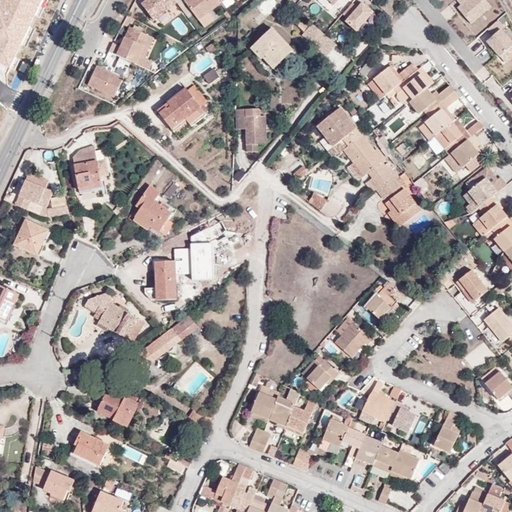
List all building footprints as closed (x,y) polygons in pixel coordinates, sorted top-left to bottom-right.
[(41,0),(0,0),(0,64),(9,68),(41,0)] [(165,4),(170,0),(145,0),(141,3),(153,19),(168,8),(165,4)] [(184,0),(183,1),(197,19),(219,3),(216,0),(184,0)] [(457,0),(463,6),(459,8),(473,24),(493,7),(486,0),(457,0)] [(358,7),(352,2),(342,13),(348,18),(346,21),(356,30),(373,11),(362,2),(358,7)] [(292,24),(294,22),(304,32),(309,26),(300,17),(299,18),(296,14),(288,20),(292,24)] [(505,28),(499,21),(489,29),(495,36),(488,42),(501,57),(511,48),(511,42),(502,30),(505,28)] [(309,26),(304,32),(302,34),(327,56),(336,45),(324,34),(312,23),(309,26)] [(127,27),(114,55),(115,55),(130,62),(132,63),(136,56),(140,58),(150,37),(127,27)] [(294,51),(273,29),(257,44),(278,66),(294,51)] [(275,69),(278,66),(257,44),(252,48),(262,59),(264,57),(275,69)] [(112,62),(127,69),(130,62),(115,55),(112,62)] [(374,65),(369,60),(359,72),(364,76),(374,65)] [(418,70),(412,63),(400,74),(405,80),(418,70)] [(399,75),(392,65),(389,67),(401,83),(405,80),(400,74),(399,75)] [(86,85),(113,97),(121,79),(95,67),(86,85)] [(401,83),(389,67),(373,80),(385,96),(400,84),(401,83)] [(430,86),(433,83),(421,67),(418,70),(430,86)] [(220,77),(214,70),(204,77),(210,85),(220,77)] [(426,89),(430,86),(418,70),(405,80),(401,83),(400,84),(412,100),(426,89)] [(380,100),(385,96),(373,80),(368,84),(380,100)] [(208,102),(195,85),(188,91),(201,107),(208,102)] [(443,101),(454,91),(450,85),(438,95),(443,101)] [(179,124),(186,119),(201,107),(188,91),(187,89),(169,103),(171,106),(168,109),(167,107),(160,113),(168,123),(174,119),(179,124)] [(412,100),(409,102),(419,114),(436,101),(430,93),(426,89),(412,100)] [(419,114),(422,118),(427,113),(438,104),(442,101),(443,101),(438,95),(434,90),(430,93),(436,101),(419,114)] [(447,108),(460,98),(454,91),(443,101),(442,101),(447,108)] [(393,107),(397,104),(393,98),(389,100),(393,107)] [(431,118),(425,123),(428,127),(435,136),(453,122),(444,110),(438,104),(427,113),(431,118)] [(189,122),(193,127),(208,115),(201,107),(186,119),(179,124),(174,119),(168,123),(175,132),(189,122)] [(334,147),(343,139),(357,129),(358,128),(341,108),(318,126),(334,147)] [(453,122),(457,119),(447,108),(444,110),(453,122)] [(266,127),(262,127),(262,116),(246,116),(246,109),(235,109),(236,125),(246,124),(246,129),(247,152),(258,152),(258,144),(267,144),(266,127)] [(466,132),(467,131),(457,119),(453,122),(464,135),(446,150),(450,154),(451,153),(469,139),(471,138),(466,132)] [(446,150),(464,135),(453,122),(435,136),(446,150)] [(471,138),(474,135),(483,128),(479,122),(467,131),(466,132),(471,138)] [(422,132),(429,141),(435,136),(428,127),(422,132)] [(364,176),(368,173),(382,162),(374,152),(357,129),(343,139),(348,146),(344,149),(354,163),(364,176)] [(480,154),(485,150),(474,135),(471,138),(469,139),(480,154)] [(485,160),(480,154),(469,139),(451,153),(463,167),(465,165),(470,172),(485,160)] [(82,151),(74,159),(80,190),(102,185),(100,178),(97,162),(94,147),(82,151)] [(386,159),(378,149),(374,152),(382,162),(386,159)] [(444,159),(456,173),(463,167),(451,153),(450,154),(444,159)] [(106,176),(102,160),(97,162),(100,178),(106,176)] [(368,173),(372,179),(386,167),(382,162),(368,173)] [(349,167),(360,180),(364,176),(354,163),(349,167)] [(396,174),(389,165),(386,167),(393,176),(396,174)] [(372,179),(369,181),(376,190),(393,176),(386,167),(372,179)] [(487,168),(473,179),(478,185),(490,175),(497,183),(499,182),(487,168)] [(29,172),(19,195),(43,205),(46,206),(50,198),(53,191),(45,188),(48,183),(43,181),(44,178),(29,172)] [(400,185),(403,183),(396,174),(393,176),(400,185)] [(507,185),(501,179),(499,182),(497,183),(490,175),(478,185),(468,192),(480,207),(492,197),(507,185)] [(376,190),(383,199),(386,196),(400,185),(393,176),(376,190)] [(418,179),(414,183),(419,189),(424,185),(418,179)] [(169,198),(178,187),(173,183),(164,194),(169,198)] [(136,216),(151,227),(158,232),(166,221),(171,212),(167,210),(154,200),(157,197),(161,192),(150,184),(138,203),(143,207),(140,210),(136,216)] [(404,190),(404,189),(400,185),(386,196),(390,200),(404,190)] [(402,224),(420,211),(404,190),(390,200),(386,204),(392,211),(402,224)] [(467,206),(472,213),(479,208),(480,207),(468,192),(463,196),(469,204),(467,206)] [(320,210),(325,202),(316,196),(311,204),(320,210)] [(63,197),(50,198),(46,206),(46,208),(58,207),(64,207),(63,197)] [(167,210),(170,206),(157,197),(154,200),(167,210)] [(472,225),(482,237),(489,232),(490,231),(508,217),(492,197),(480,207),(479,208),(485,215),(480,219),(472,225)] [(58,207),(46,208),(46,206),(43,205),(40,214),(46,217),(59,216),(58,207)] [(59,216),(70,214),(68,206),(64,207),(58,207),(59,216)] [(398,227),(402,224),(392,211),(388,214),(398,227)] [(133,220),(148,230),(151,227),(136,216),(133,220)] [(490,231),(489,232),(505,251),(511,245),(511,227),(511,226),(511,225),(511,222),(508,217),(490,231)] [(43,243),(40,242),(46,230),(26,220),(15,244),(37,255),(43,243)] [(163,235),(171,224),(166,221),(158,232),(163,235)] [(43,243),(49,231),(46,230),(40,242),(43,243)] [(158,300),(176,299),(176,285),(175,273),(175,261),(156,262),(157,292),(158,299),(158,300)] [(488,290),(473,269),(456,283),(463,292),(466,289),(475,301),(488,290)] [(185,285),(185,273),(175,273),(176,285),(185,285)] [(388,295),(395,287),(388,282),(366,307),(383,323),(399,305),(388,295)] [(506,283),(500,289),(502,292),(509,287),(506,283)] [(18,295),(0,286),(0,318),(3,320),(8,306),(12,308),(18,295)] [(464,292),(459,296),(471,314),(476,310),(464,292)] [(86,303),(98,309),(96,313),(94,317),(99,320),(98,322),(108,329),(125,339),(137,319),(110,303),(112,299),(104,294),(89,299),(86,303)] [(86,303),(85,306),(96,313),(98,309),(86,303)] [(3,320),(6,321),(12,308),(8,306),(3,320)] [(511,334),(511,329),(506,322),(509,319),(500,307),(484,320),(502,343),(511,334)] [(198,327),(189,316),(129,362),(138,374),(198,327)] [(339,328),(343,333),(353,323),(348,318),(339,328)] [(107,331),(108,329),(98,322),(96,325),(107,331)] [(372,340),(353,323),(343,333),(335,342),(352,358),(365,343),(367,345),(372,340)] [(319,355),(302,373),(307,378),(324,360),(319,355)] [(334,379),(339,373),(324,360),(307,378),(320,390),(326,383),(332,377),(334,379)] [(498,400),(508,392),(511,389),(511,385),(501,371),(486,384),(498,400)] [(326,383),(329,386),(334,379),(332,377),(326,383)] [(303,382),(316,394),(320,390),(307,378),(303,382)] [(379,392),(382,385),(377,383),(358,419),(369,424),(373,417),(385,422),(386,419),(395,401),(382,395),(383,393),(379,392)] [(291,388),(286,399),(279,396),(277,400),(269,419),(276,422),(286,426),(295,407),(301,393),(291,388)] [(396,399),(400,390),(394,388),(390,397),(396,399)] [(127,427),(139,404),(122,395),(119,399),(107,392),(97,411),(127,427)] [(277,400),(260,392),(252,412),(269,419),(277,400)] [(306,401),(303,410),(311,414),(315,405),(306,401)] [(401,408),(403,405),(395,401),(386,419),(394,423),(393,426),(408,434),(417,415),(408,411),(401,408)] [(303,433),(311,414),(303,410),(295,407),(286,426),(296,430),(303,433)] [(252,412),(250,416),(268,424),(269,419),(252,412)] [(457,417),(449,413),(434,446),(449,453),(460,430),(453,426),(457,417)] [(347,428),(348,427),(331,419),(319,447),(336,455),(342,440),(347,428)] [(276,422),(274,426),(285,430),(285,429),(286,426),(276,422)] [(351,449),(348,456),(355,459),(365,435),(347,428),(342,440),(348,443),(353,445),(351,449)] [(263,434),(256,431),(249,447),(257,450),(263,436),(263,434)] [(79,441),(74,453),(91,461),(99,466),(109,446),(80,432),(77,439),(79,441)] [(381,446),(382,443),(365,435),(355,459),(362,462),(372,466),(381,446)] [(263,453),(269,438),(263,436),(257,450),(263,453)] [(70,455),(89,465),(91,461),(74,453),(79,441),(77,439),(74,445),(70,455)] [(391,471),(398,453),(381,446),(372,466),(390,474),(391,471)] [(411,479),(420,459),(400,450),(398,453),(391,471),(407,477),(411,479)] [(293,465),(300,468),(306,453),(299,451),(293,465)] [(307,471),(313,456),(306,453),(300,468),(307,471)] [(511,454),(498,465),(511,482),(511,481),(511,454)] [(178,459),(177,463),(189,469),(190,465),(178,459)] [(350,472),(357,475),(362,462),(355,459),(350,472)] [(180,474),(184,467),(170,460),(168,464),(171,466),(172,469),(180,474)] [(230,479),(223,476),(216,494),(223,498),(222,501),(230,506),(238,486),(240,481),(246,467),(239,464),(234,476),(232,481),(230,479)] [(389,475),(390,474),(372,466),(370,472),(387,480),(389,475)] [(248,484),(253,471),(246,467),(240,481),(248,484)] [(51,495),(50,500),(60,504),(67,489),(70,491),(72,486),(74,481),(51,472),(49,473),(36,468),(34,483),(44,486),(42,491),(51,495)] [(389,475),(405,482),(407,477),(391,471),(390,474),(389,475)] [(115,480),(108,477),(106,482),(113,485),(115,480)] [(274,499),(275,496),(281,482),(274,479),(267,497),(274,499)] [(111,491),(113,485),(106,482),(104,488),(111,491)] [(282,499),(289,485),(281,482),(275,496),(282,499)] [(245,492),(246,489),(238,486),(230,506),(238,509),(244,511),(248,511),(254,499),(256,494),(257,491),(250,488),(247,493),(245,492)] [(379,501),(386,504),(390,494),(391,489),(385,486),(379,501)] [(488,493),(475,488),(474,492),(486,498),(488,493)] [(212,500),(214,494),(204,490),(201,496),(212,500)] [(120,511),(119,511),(121,507),(123,501),(101,491),(93,510),(96,511),(120,511)] [(459,505),(456,511),(479,511),(480,511),(486,498),(474,492),(472,492),(467,504),(465,508),(462,506),(459,505)] [(500,511),(505,501),(488,493),(486,498),(480,511),(500,511)] [(213,501),(220,504),(222,501),(223,498),(216,494),(213,501)] [(264,503),(266,498),(256,494),(254,499),(264,503)] [(280,506),(282,499),(275,496),(274,499),(272,503),(280,506)] [(248,511),(268,511),(271,506),(264,503),(254,499),(248,511)] [(280,506),(272,503),(271,506),(268,511),(288,511),(289,510),(280,506)]
